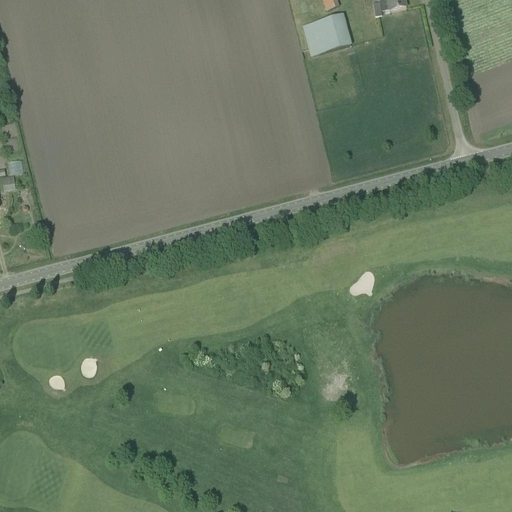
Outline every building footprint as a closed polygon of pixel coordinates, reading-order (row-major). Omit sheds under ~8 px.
[(339,9),(335,0),(315,0),(321,15),(339,9)] [(403,0),(384,0),(388,14),(406,9),(403,0)] [(372,6),(375,20),(382,18),(379,5),(372,6)] [(352,48),(343,17),(302,28),(310,59),(352,48)] [(22,161),(4,165),(6,176),(25,173),(22,161)] [(2,180),(3,193),(15,192),(14,178),(2,180)]
